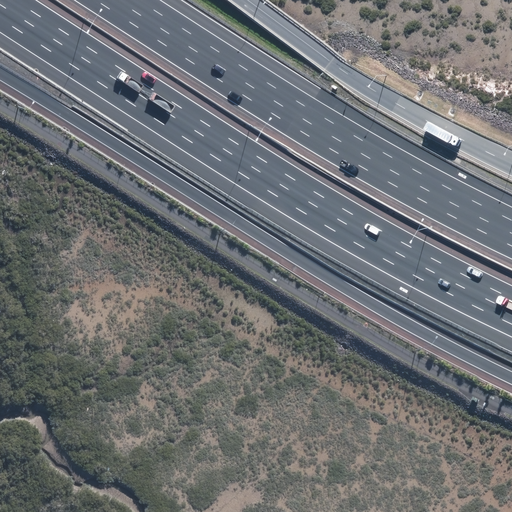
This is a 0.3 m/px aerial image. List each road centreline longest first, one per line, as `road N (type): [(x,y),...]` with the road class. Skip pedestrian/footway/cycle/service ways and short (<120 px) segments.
road 1 (motorway): [(511,311),(301,198),(0,3)]
road 2 (motorway): [(511,377),(365,300),(0,74)]
road 3 (motorway): [(128,0),(399,171),(511,228)]
road 4 (motorway): [(241,0),(396,104),(511,164)]
